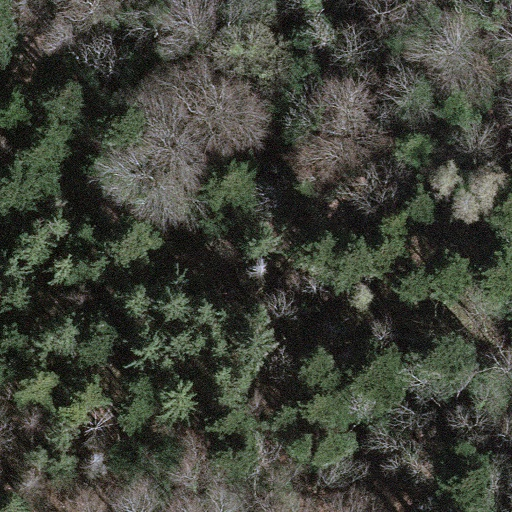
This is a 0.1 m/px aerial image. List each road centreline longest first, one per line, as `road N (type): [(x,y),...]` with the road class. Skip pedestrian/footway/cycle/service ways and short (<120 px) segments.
road 1 (track): [(511,90),(0,331)]
road 2 (track): [(175,0),(0,282)]
